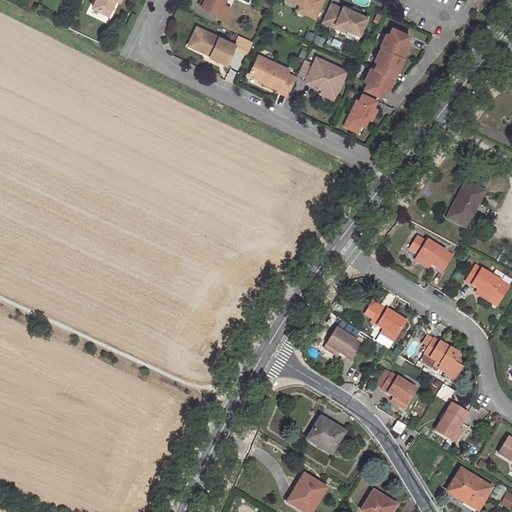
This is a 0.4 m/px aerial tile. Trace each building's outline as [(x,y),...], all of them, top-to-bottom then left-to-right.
[(95,0),(91,8),(107,16),(115,0),(114,0),(95,0)] [(200,0),(198,6),(217,15),(223,0),(200,0)] [(290,0),(299,4),(307,7),(304,14),(313,18),(321,0),(290,0)] [(341,8),(329,3),(320,21),(333,27),(334,24),(344,29),(357,35),(365,17),(356,13),(351,11),(341,7),(341,8)] [(307,7),(299,4),(296,10),(304,14),(307,7)] [(193,44),(200,30),(196,27),(187,46),(195,49),(193,44)] [(385,33),(379,47),(402,57),(408,44),(405,42),(408,35),(391,27),(388,34),(385,33)] [(234,45),(200,30),(193,44),(195,49),(204,53),(205,52),(207,53),(207,55),(209,56),(209,57),(225,64),(234,45)] [(241,40),(239,45),(237,44),(227,66),(238,70),(250,43),(241,40)] [(376,62),(373,69),(390,77),(393,70),(396,71),(402,58),(402,57),(379,47),(373,61),(376,62)] [(277,92),(286,96),(295,78),(286,74),(287,70),(257,56),(248,75),(259,80),(258,82),(277,90),(277,92)] [(345,71),(315,57),(310,68),(305,79),(303,82),(311,86),(312,83),(318,86),(322,88),(321,90),(320,91),(333,97),(345,71)] [(305,79),(310,68),(301,63),(296,75),(305,79)] [(373,69),(369,67),(363,81),(366,82),(363,89),(380,97),(383,90),(386,91),(392,78),(390,77),(373,69)] [(320,91),(319,94),(332,99),(333,97),(320,91)] [(375,100),(361,93),(357,100),(355,99),(346,118),(360,125),(363,126),(366,118),(370,120),(375,108),(372,107),(375,100)] [(356,132),(360,125),(346,118),(343,126),(356,132)] [(465,183),(453,206),(455,207),(449,220),(467,228),(485,192),(465,183)] [(449,220),(455,207),(453,206),(447,219),(449,220)] [(426,262),(431,265),(443,272),(452,257),(426,241),(415,260),(424,266),(426,262)] [(500,282),(475,267),(466,282),(477,290),(482,293),(480,296),(488,301),(500,282)] [(380,307),(373,303),(365,315),(373,320),(380,307)] [(388,350),(405,322),(380,307),(373,320),(371,323),(383,331),(387,333),(385,336),(381,333),(376,342),(388,350)] [(340,353),(351,360),(360,344),(337,330),(325,348),(333,354),(335,351),(340,353)] [(427,334),(421,343),(428,347),(433,338),(427,334)] [(437,367),(455,378),(462,367),(459,355),(433,338),(428,347),(423,354),(439,364),(437,367)] [(379,347),(374,355),(378,358),(383,349),(379,347)] [(381,391),(392,398),(397,401),(395,404),(403,409),(415,390),(391,375),(381,391)] [(456,433),(459,429),(459,428),(466,416),(450,407),(435,431),(455,443),(460,435),(456,433)] [(345,432),(321,419),(308,440),(331,455),(345,432)] [(393,430),(401,435),(406,426),(399,421),(393,430)] [(511,462),(511,442),(503,457),(511,462)] [(447,493),(477,511),(489,489),(460,471),(447,493)] [(301,511),(312,511),(327,488),(304,475),(295,490),(298,492),(290,505),(301,511)] [(497,500),(502,491),(496,487),(491,496),(497,500)] [(295,490),(287,503),(290,505),(298,492),(295,490)] [(508,508),(511,500),(511,495),(506,492),(499,503),(508,508)] [(362,511),(392,511),(395,508),(373,495),(362,511)]
